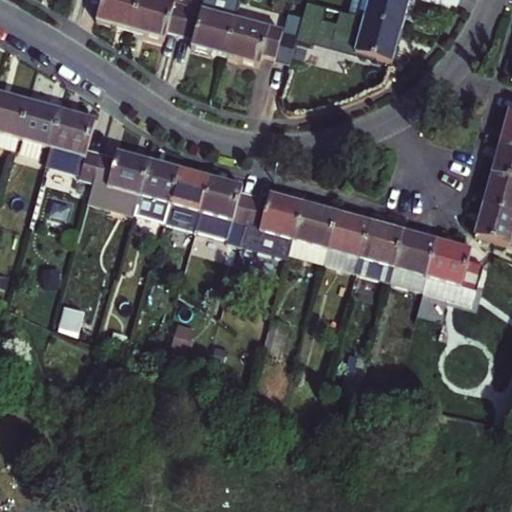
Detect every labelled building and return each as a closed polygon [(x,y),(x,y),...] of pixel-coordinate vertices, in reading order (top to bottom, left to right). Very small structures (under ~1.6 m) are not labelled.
[(132,36),(141,0),(104,0),(97,26),(112,30),(132,36)] [(180,38),(188,11),(147,0),(141,0),(132,36),(149,41),(165,45),(168,35),(180,38)] [(405,0),(355,0),(349,22),(400,37),(406,19),(411,2),(405,0)] [(188,11),(180,38),(193,42),(190,52),(206,57),(223,62),(234,25),(188,11)] [(400,37),(349,22),(340,20),(337,32),(322,28),(325,16),(307,11),(303,25),(287,20),(282,38),(274,65),(289,69),(294,51),(312,56),(313,52),(367,67),(368,63),(391,70),(396,53),(400,37)] [(234,25),(223,62),(242,67),(258,71),(261,61),(274,65),(282,38),(234,25)] [(0,101),(0,157),(19,163),(24,146),(33,110),(16,106),(0,101)] [(47,114),(33,110),(24,146),(57,155),(66,119),(47,114)] [(86,124),(66,119),(57,155),(91,164),(85,187),(98,191),(105,163),(92,159),(100,128),(86,124)] [(511,144),(508,144),(503,161),(500,174),(511,177),(511,144)] [(94,206),(107,210),(112,190),(145,198),(153,168),(133,163),(120,159),(118,166),(105,163),(98,191),(94,206)] [(176,211),(185,177),(172,173),(153,168),(145,198),(139,219),(171,227),(176,211)] [(495,191),(491,206),(511,211),(511,177),(500,174),(495,191)] [(199,181),(185,177),(176,211),(207,219),(216,185),(199,181)] [(216,185),(207,219),(252,231),(260,203),(245,199),(246,193),(234,190),(216,185)] [(145,198),(112,190),(107,210),(139,219),(145,198)] [(274,207),(260,203),(252,231),(266,235),(266,238),(298,247),(308,208),(287,203),(276,200),(274,207)] [(511,211),(491,206),(487,221),(482,239),(511,246),(511,211)] [(298,247),(332,256),(342,218),(323,213),(308,208),(298,247)] [(171,227),(202,236),(207,219),(176,211),(171,227)] [(364,264),(375,226),(357,222),(342,218),(332,256),(364,264)] [(202,236),(248,247),(252,231),(207,219),(202,236)] [(392,231),(375,226),(364,264),(398,273),(409,235),(392,231)] [(248,247),(294,260),(298,247),(266,238),(266,235),(252,231),(248,247)] [(425,240),(409,235),(398,273),(395,287),(428,296),(432,283),(442,244),(425,240)] [(454,247),(442,244),(432,283),(482,296),(490,267),(475,263),(478,254),(454,247)] [(294,260),(328,269),(332,256),(298,247),(294,260)] [(328,269),(360,278),(364,264),(332,256),(328,269)] [(360,278),(395,287),(398,273),(364,264),(360,278)] [(176,327),(171,354),(188,357),(193,330),(176,327)]
